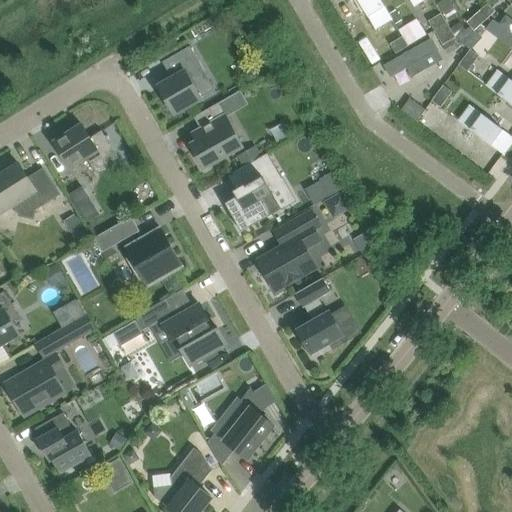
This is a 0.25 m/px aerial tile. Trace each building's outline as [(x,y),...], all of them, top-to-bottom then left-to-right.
[(359,0),(376,28),(393,18),(382,0),(359,0)] [(452,0),(443,0),(439,3),(450,21),(458,16),(456,13),(459,11),(452,0)] [(478,13),(486,21),(488,18),(496,12),(488,3),(478,13)] [(435,30),(444,44),(453,39),(456,37),(448,22),(442,13),(430,21),(435,30)] [(475,30),(486,21),(478,13),(468,22),(475,30)] [(511,31),(494,18),(487,28),(511,46),(511,31)] [(427,34),(422,25),(417,19),(400,29),(409,44),(427,34)] [(380,29),(371,34),(382,56),(391,52),(380,29)] [(391,44),(397,53),(409,46),(404,36),(391,44)] [(453,39),(444,44),(443,45),(448,54),(459,48),(453,39)] [(378,68),(387,84),(436,56),(427,41),(378,68)] [(164,62),(172,75),(174,78),(162,85),(167,93),(164,95),(176,114),(203,98),(201,94),(204,83),(201,78),(208,74),(192,46),(164,62)] [(471,49),(460,64),(469,71),(480,56),(471,49)] [(249,84),(260,78),(255,68),(254,67),(243,73),(249,84)] [(511,103),(511,79),(500,71),(488,86),(511,103)] [(444,85),(433,100),(442,106),(453,92),(444,85)] [(207,169),(245,147),(227,116),(228,115),(221,102),(195,117),(202,129),(194,133),(198,141),(192,144),(207,169)] [(460,121),(504,154),(511,143),(511,135),(472,106),(460,121)] [(117,160),(120,157),(112,143),(109,135),(107,136),(103,130),(92,138),(83,124),(56,141),(73,168),(89,158),(97,172),(118,165),(117,160)] [(257,146),(245,152),(251,163),(262,156),(257,146)] [(240,196),(227,203),(243,232),(283,209),(269,185),(283,177),(269,153),(238,171),(247,186),(238,192),(240,196)] [(0,211),(17,201),(22,209),(21,215),(35,218),(37,209),(61,194),(45,169),(30,178),(20,163),(0,176),(0,211)] [(330,196),(321,180),(306,189),(315,204),(330,196)] [(79,208),(91,200),(82,186),(70,194),(79,208)] [(352,208),(342,191),(325,201),(334,218),(352,208)] [(284,246),(262,258),(270,272),(267,274),(275,288),(278,287),(280,290),(310,272),(302,257),(306,254),(304,250),(315,244),(318,235),(320,234),(317,229),(322,226),(313,211),(276,232),(284,246)] [(75,214),(65,221),(71,230),(81,223),(75,214)] [(133,217),(95,238),(103,253),(141,231),(133,217)] [(128,258),(141,281),(145,278),(150,286),(184,266),(162,228),(128,248),(133,255),(128,258)] [(52,286),(61,282),(63,286),(68,283),(57,263),(43,271),(52,286)] [(325,278),(297,294),(305,308),(306,307),(314,321),(299,330),(304,339),(302,340),(311,355),(313,354),(315,359),(333,349),(330,344),(345,336),(331,311),(328,313),(320,299),(332,292),(325,278)] [(0,346),(21,335),(15,326),(16,325),(14,321),(21,317),(6,291),(0,294),(0,346)] [(162,320),(172,314),(165,301),(154,306),(140,314),(148,328),(152,326),(162,320)] [(165,325),(174,341),(177,339),(192,365),(204,358),(206,361),(219,354),(216,351),(228,344),(220,328),(216,330),(201,304),(165,325)] [(89,315),(37,344),(45,358),(97,328),(89,315)] [(55,371),(64,366),(58,355),(49,360),(7,384),(25,415),(67,391),(55,371)] [(216,433),(209,442),(223,466),(236,449),(249,459),(275,426),(261,415),(265,410),(266,410),(252,388),(242,400),(238,397),(213,430),(216,433)] [(196,406),(186,389),(181,392),(191,409),(196,406)] [(79,432),(76,434),(70,425),(72,424),(65,412),(48,422),(53,433),(39,440),(51,460),(54,458),(62,471),(93,454),(79,432)] [(118,432),(111,444),(121,450),(128,438),(118,432)] [(156,497),(169,508),(174,511),(202,511),(214,498),(200,487),(213,470),(204,454),(196,448),(172,477),(173,485),(155,487),(156,497)] [(134,449),(125,455),(131,463),(139,458),(134,449)] [(102,468),(109,480),(127,469),(120,457),(102,468)]
